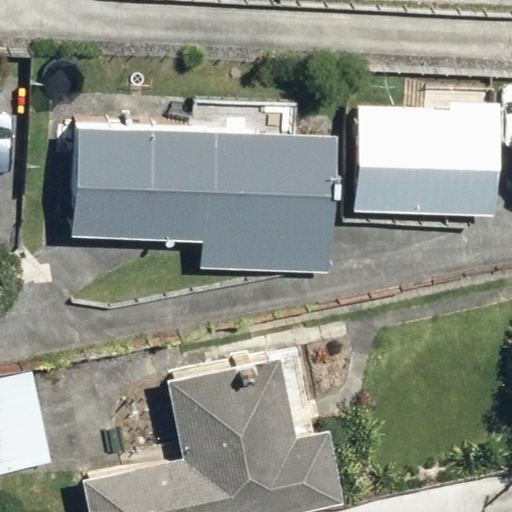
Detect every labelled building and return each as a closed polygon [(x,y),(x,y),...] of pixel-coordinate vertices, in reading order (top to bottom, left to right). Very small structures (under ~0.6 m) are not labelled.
[(47,94),(76,96),(77,71),(47,70),(47,94)] [(348,198),(489,205),(493,91),(445,91),(445,98),(352,93),(348,198)] [(65,223),(325,233),(330,123),(70,112),(65,223)] [(77,467),(85,511),(253,511),(389,485),(375,410),(289,428),(273,345),(161,368),(177,447),(77,467)] [(0,463),(48,455),(30,363),(0,368),(0,463)]
